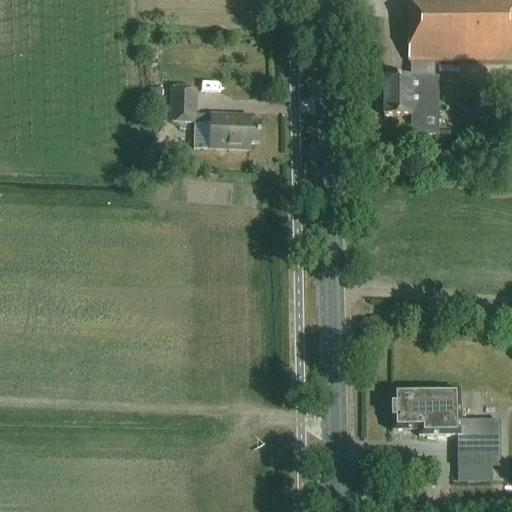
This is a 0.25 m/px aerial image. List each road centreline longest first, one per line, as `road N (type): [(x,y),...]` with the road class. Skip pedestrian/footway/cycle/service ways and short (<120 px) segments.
road 1 (primary): [(337,511),(328,0)]
road 2 (track): [(511,303),(334,293)]
road 3 (track): [(337,499),(511,506)]
